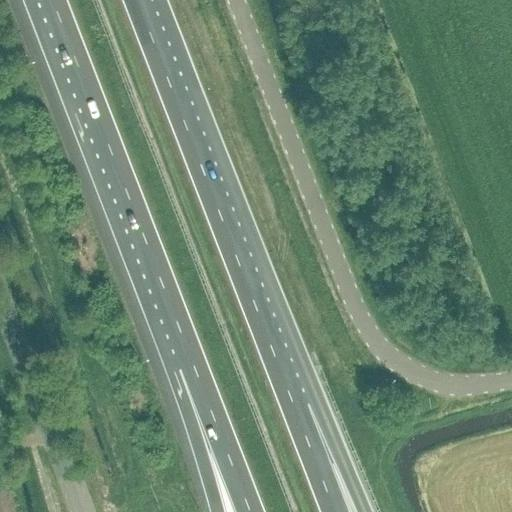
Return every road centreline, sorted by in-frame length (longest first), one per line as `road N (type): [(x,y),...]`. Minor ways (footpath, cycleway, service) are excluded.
road 1 (unclassified): [(415,372),(378,344),(358,314),(236,0)]
road 2 (motorway): [(52,0),(193,365)]
road 3 (motorway): [(266,335),(137,0)]
road 4 (tertiary): [(81,511),(0,300)]
road 5 (motorway): [(363,511),(317,407),(266,335)]
road 6 (motorway): [(335,511),(266,335)]
road 7 (motorway): [(193,365),(249,511)]
road 8 (motorway): [(193,365),(216,511)]
